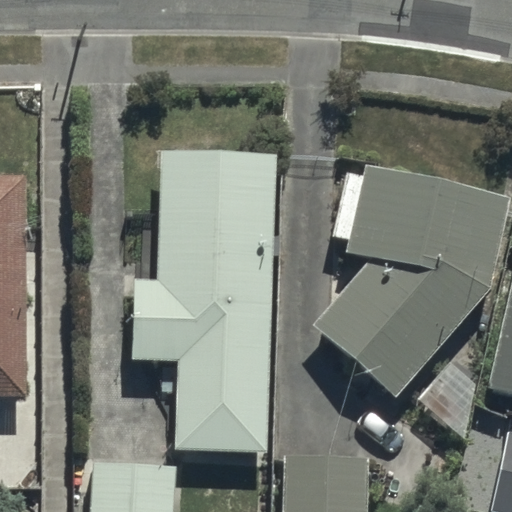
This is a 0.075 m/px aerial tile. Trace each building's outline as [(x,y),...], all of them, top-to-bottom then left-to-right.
[(146,304),(145,372),(183,373),(182,465),(269,466),(274,175),(169,174),(167,304),(146,304)] [(503,215),(371,187),(352,275),(369,278),(323,343),(395,416),(484,303),(503,215)] [(0,196),(0,404),(27,405),(27,196),(0,196)] [(511,344),(500,403),(511,406),(511,344)] [(511,511),(511,446),(511,447),(496,511),(511,511)] [(294,473),(293,511),(367,511),(368,474),(294,473)] [(95,482),(94,511),(166,511),(167,483),(95,482)]
